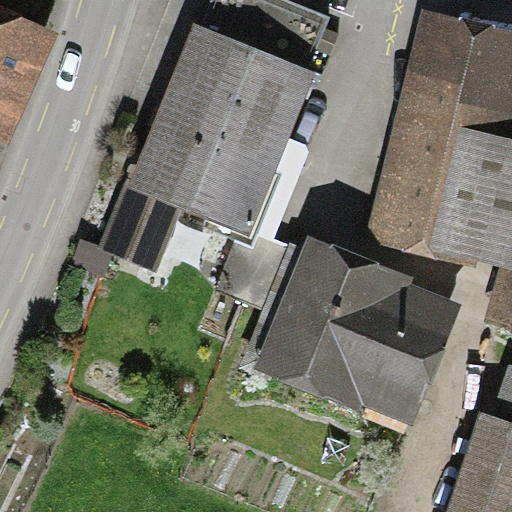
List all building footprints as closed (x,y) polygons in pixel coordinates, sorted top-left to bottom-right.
[(160,111),(280,157),(334,16),(292,0),(217,0),(210,19),(198,14),(160,111)] [(0,143),(46,34),(0,14),(0,143)] [(511,77),(511,40),(411,16),(356,252),(494,285),(482,333),(511,340),(511,151),(495,148),(511,77)] [(280,157),(160,111),(108,248),(166,270),(193,201),(244,220),(218,288),(262,305),(286,242),(270,236),(298,164),(280,157)] [(459,300),(304,242),(254,375),(409,433),(459,300)] [(490,423),(471,417),(441,511),(511,511),(511,377),(505,376),(490,423)]
